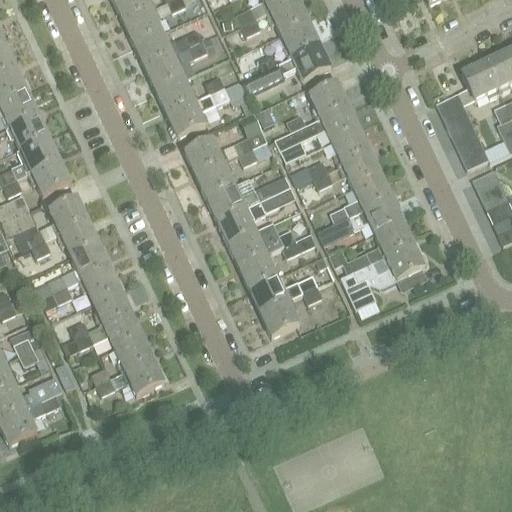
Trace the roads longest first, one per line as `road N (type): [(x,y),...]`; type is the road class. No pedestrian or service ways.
road 1 (residential): [(53,511),(224,435),(241,413),(53,0)]
road 2 (residential): [(499,296),(483,283),(386,72)]
road 3 (residential): [(511,13),(386,72)]
